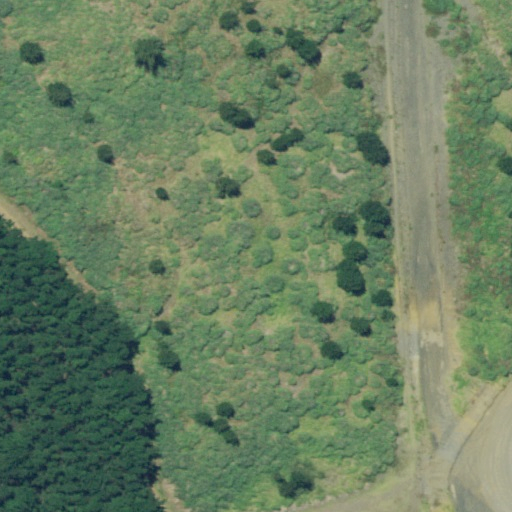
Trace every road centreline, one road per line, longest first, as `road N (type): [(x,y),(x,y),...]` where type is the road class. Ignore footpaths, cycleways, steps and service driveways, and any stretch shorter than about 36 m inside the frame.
road 1 (track): [(452,0),(460,418)]
road 2 (unclassified): [(0,203),(118,330),(138,454),(173,511)]
road 3 (unclassified): [(312,511),(448,439)]
